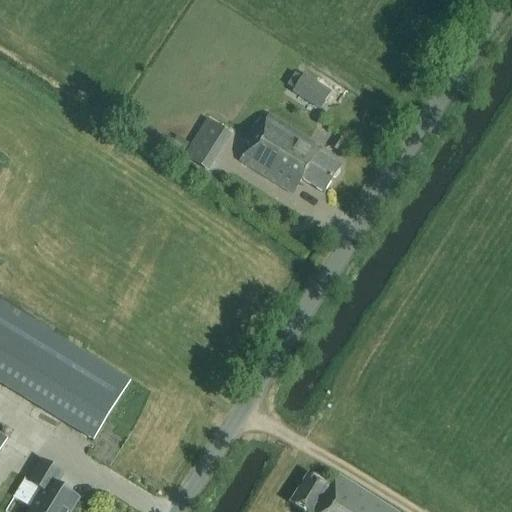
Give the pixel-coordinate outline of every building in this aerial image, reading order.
[(315,86),(301,77),(289,95),(304,104),(315,86)] [(323,195),(340,168),(319,154),(322,149),(269,116),(239,162),(292,196),(302,181),(323,195)] [(207,120),(198,135),(218,148),(227,133),(207,120)] [(0,384),(93,442),(130,382),(0,301),(0,384)] [(72,511),(79,501),(57,488),(64,476),(41,463),(29,483),(42,492),(29,511),(72,511)] [(392,511),(338,478),(331,489),(309,475),(290,506),(299,511),(392,511)]
